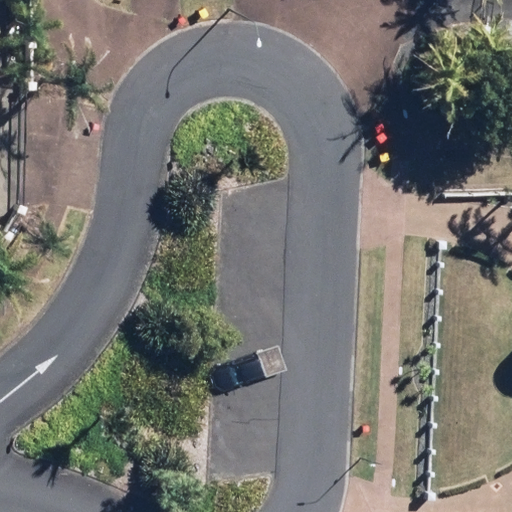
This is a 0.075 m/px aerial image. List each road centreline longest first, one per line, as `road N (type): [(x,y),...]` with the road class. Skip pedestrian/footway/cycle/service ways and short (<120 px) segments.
road 1 (residential): [(299,511),(313,447),(318,154),(313,113),(286,81),(212,63),(178,73),(149,98),(132,122),(116,256),(73,336),(28,380)]
road 2 (unknown): [(73,336),(43,0)]
